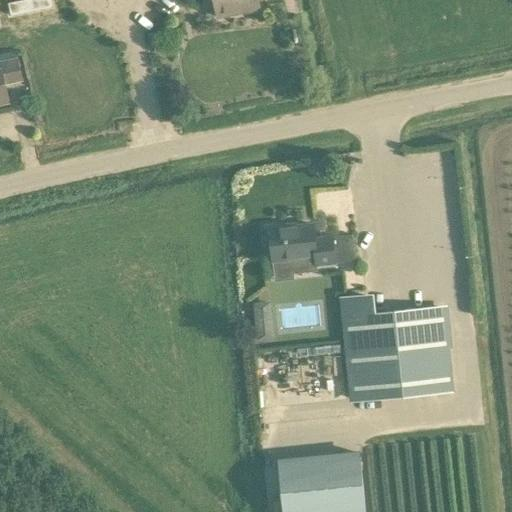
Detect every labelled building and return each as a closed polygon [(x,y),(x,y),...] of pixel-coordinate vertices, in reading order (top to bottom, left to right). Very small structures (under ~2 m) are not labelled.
[(52,7),(50,0),(26,0),(9,4),(11,15),(52,7)] [(257,0),(202,0),(205,9),(215,6),(218,18),(259,10),(257,0)] [(298,0),(283,0),(287,14),(301,11),(298,0)] [(0,105),(9,104),(5,84),(22,80),(17,59),(0,63),(1,70),(0,70),(0,105)] [(266,246),(271,248),(272,263),(315,258),(316,266),(335,264),(332,238),(314,240),(313,225),(269,230),(269,233),(266,237),(266,246)] [(372,298),(342,301),(353,400),(430,392),(453,390),(447,333),(444,311),(374,318),(372,298)] [(269,320),(255,321),(257,341),(271,340),(269,320)] [(364,511),(359,454),(279,462),(283,511),(364,511)]
